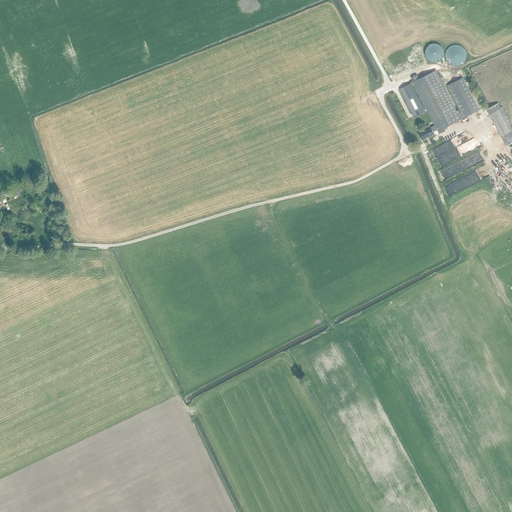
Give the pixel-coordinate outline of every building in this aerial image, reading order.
[(405,8),(403,9),(402,7),(397,9),(398,11),(386,17),(385,15),(380,18),(381,19),(379,21),(407,76),(433,63),(405,8)] [(466,63),(464,45),(447,47),(449,65),(466,63)] [(457,113),(436,71),(400,89),(414,117),(425,111),(413,87),(415,86),(436,127),(431,129),(430,127),(418,133),(422,141),(434,134),(433,132),(437,130),(438,131),(479,110),(462,78),(448,85),(461,111),(457,113)] [(501,137),(511,131),(511,130),(501,108),(489,114),(501,137)] [(489,159),(487,150),(470,155),(473,164),(489,159)]
